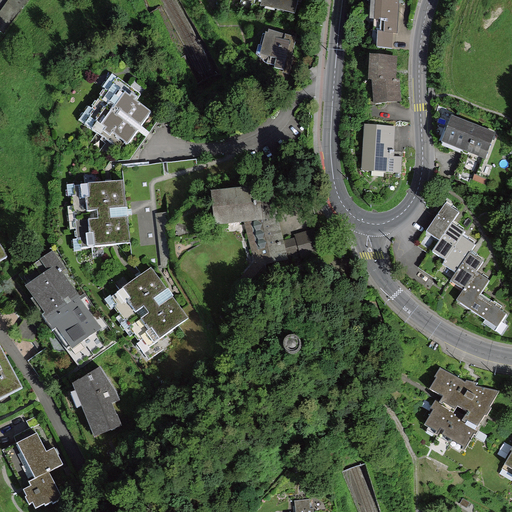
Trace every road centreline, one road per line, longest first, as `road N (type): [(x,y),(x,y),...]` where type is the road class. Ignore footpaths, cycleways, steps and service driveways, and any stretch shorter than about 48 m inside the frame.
road 1 (tertiary): [(368,223),(405,210),(422,172),(419,67),(430,0)]
road 2 (tertiary): [(343,0),(331,167),(340,202),(368,223)]
road 3 (residential): [(511,355),(471,345),(400,299),(377,267),(368,223)]
road 4 (residential): [(86,481),(0,337)]
